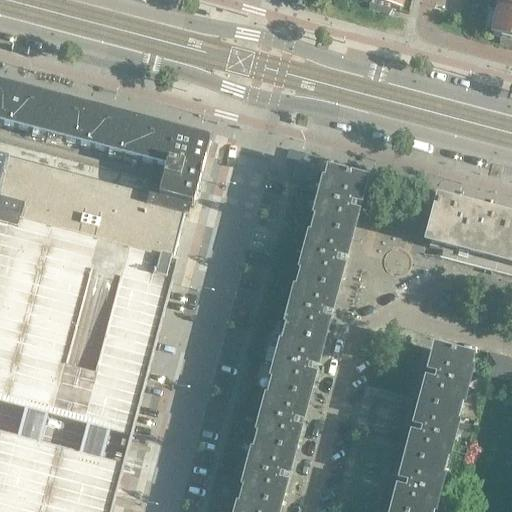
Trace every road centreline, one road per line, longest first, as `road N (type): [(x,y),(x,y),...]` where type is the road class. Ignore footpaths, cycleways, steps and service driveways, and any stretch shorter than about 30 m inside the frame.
road 1 (residential): [(267,100),(161,511)]
road 2 (secondary): [(511,105),(105,0)]
road 3 (secondary): [(0,23),(267,100)]
road 4 (secondary): [(267,100),(511,159)]
road 5 (residential): [(310,511),(351,339),(394,316)]
road 6 (residential): [(394,316),(448,283),(511,298)]
road 7 (residential): [(431,0),(422,34),(511,58)]
road 8 (residential): [(394,316),(511,345)]
